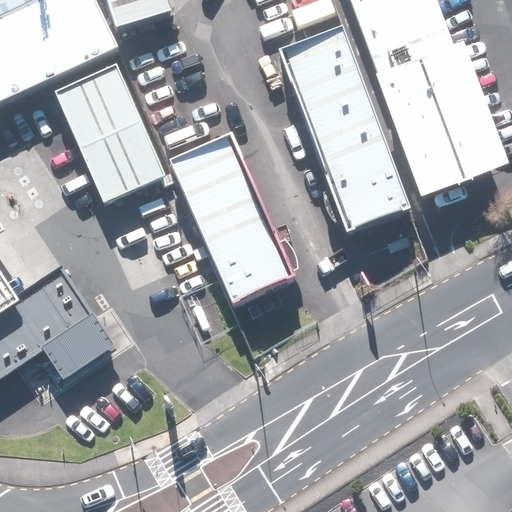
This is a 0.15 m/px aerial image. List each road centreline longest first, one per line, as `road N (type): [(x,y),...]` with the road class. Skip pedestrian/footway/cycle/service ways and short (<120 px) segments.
road 1 (secondary): [(279,428),(511,295)]
road 2 (secondary): [(71,511),(216,440),(279,428)]
